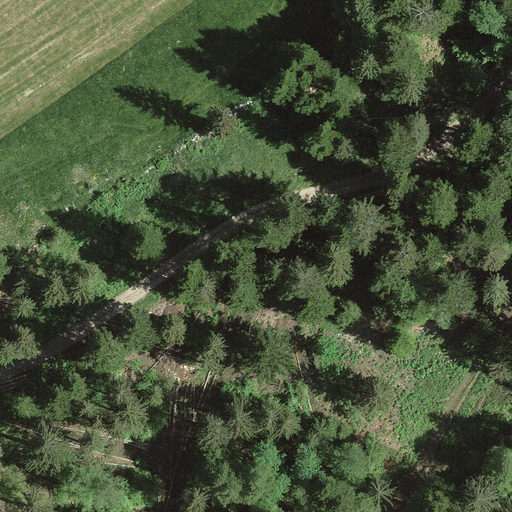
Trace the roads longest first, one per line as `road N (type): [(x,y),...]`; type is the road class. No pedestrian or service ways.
road 1 (track): [(511,84),(410,165),(365,185),(256,209),(98,323),(0,375)]
road 2 (track): [(387,511),(511,309)]
